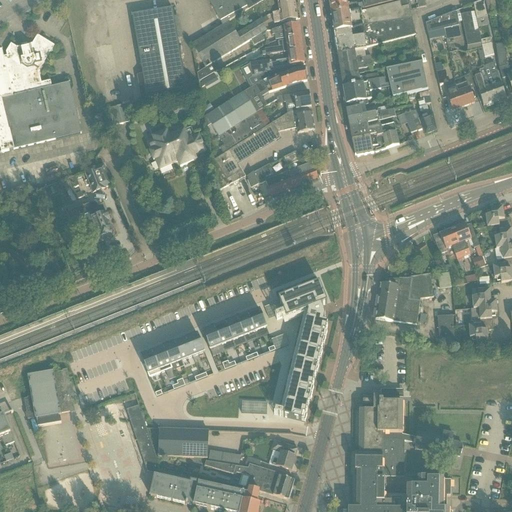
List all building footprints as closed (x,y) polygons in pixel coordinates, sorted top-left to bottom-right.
[(208,0),(223,26),(228,23),(249,10),(243,0),(208,0)] [(265,1),(264,0),(243,0),(249,10),(254,7),(258,4),(265,1)] [(272,0),(274,10),(295,6),(294,0),(272,0)] [(362,27),(411,18),(408,0),(362,12),(362,11),(349,13),(349,12),(331,15),(334,33),(349,30),(362,27)] [(400,0),(362,0),(365,9),(400,0)] [(497,14),(496,10),(494,0),(486,2),(489,16),(497,14)] [(483,1),(473,5),(476,20),(487,18),(483,1)] [(331,14),(331,15),(349,12),(349,13),(362,11),(362,10),(361,4),(349,6),(348,3),(330,6),(331,14)] [(295,6),(274,10),(276,23),(297,19),(295,6)] [(173,9),(133,16),(143,76),(148,105),(188,98),(173,9)] [(455,12),(425,24),(428,34),(459,26),(458,22),(455,12)] [(475,32),(471,13),(461,15),(467,47),(482,44),(479,31),(475,32)] [(239,16),(228,23),(231,28),(242,22),(239,16)] [(415,36),(414,32),(411,18),(362,27),(349,30),(334,33),(336,44),(338,56),(356,53),(355,52),(364,51),(366,50),(366,49),(372,47),(401,40),(415,36)] [(48,29),(46,19),(40,20),(27,23),(30,34),(48,29)] [(242,22),(231,28),(235,34),(246,28),(242,22)] [(223,26),(192,44),(206,68),(213,64),(227,55),(232,52),(242,47),(242,46),(238,40),(235,34),(231,28),(228,23),(223,26)] [(265,53),(262,53),(263,57),(274,56),(288,53),(302,51),(301,39),(300,37),(299,25),(283,28),(271,31),(272,37),(285,34),(286,39),(286,41),(278,42),(279,48),(265,50),(265,53)] [(246,28),(235,34),(238,40),(249,34),(246,28)] [(50,39),(48,29),(30,34),(32,43),(50,39)] [(249,34),(238,40),(242,46),(253,39),(249,34)] [(52,48),(50,39),(32,43),(34,52),(52,48)] [(490,44),(482,46),(483,49),(485,60),(493,57),(490,44)] [(55,57),(52,48),(34,52),(36,62),(55,57)] [(305,64),(302,51),(288,53),(289,60),(276,63),(270,64),(270,62),(250,65),(252,79),(249,81),(253,88),(264,81),(269,78),(267,73),(271,73),(271,70),(280,68),(305,64)] [(365,58),(364,51),(355,52),(356,53),(338,56),(340,66),(352,65),(353,66),(357,65),(357,64),(372,61),(371,57),(365,58)] [(57,67),(55,57),(36,62),(38,71),(57,67)] [(506,57),(497,58),(499,69),(503,80),(508,78),(511,86),(509,87),(511,95),(511,94),(511,75),(511,76),(508,66),(506,57)] [(373,68),(372,61),(357,64),(357,65),(353,66),(352,65),(340,66),(342,78),(359,75),(358,71),(373,68)] [(421,61),(386,69),(390,85),(390,88),(393,99),(428,91),(421,61)] [(198,83),(217,73),(213,64),(206,68),(197,74),(198,83)] [(494,64),(483,67),(487,77),(489,85),(496,102),(506,99),(497,71),(494,64)] [(59,76),(57,67),(38,71),(41,80),(59,76)] [(299,84),(307,82),(305,69),(295,71),(292,72),(279,76),(270,81),(270,78),(269,78),(264,81),(268,90),(269,94),(294,85),(299,84)] [(445,84),(443,72),(436,73),(439,85),(445,84)] [(385,86),(384,79),(380,80),(378,75),(366,77),(367,78),(360,79),(359,75),(342,78),(346,105),(371,100),(370,92),(390,88),(390,85),(385,86)] [(41,80),(43,91),(62,86),(59,76),(41,80)] [(496,102),(489,85),(486,77),(482,79),(481,76),(474,78),(484,107),(496,102)] [(253,88),(202,119),(208,128),(211,126),(218,137),(217,138),(218,139),(219,139),(224,146),(228,152),(266,128),(250,102),(268,90),(264,81),(253,88)] [(475,104),(470,90),(469,89),(467,83),(466,84),(456,87),(455,85),(464,108),(475,104)] [(464,108),(455,85),(456,88),(451,89),(450,87),(444,89),(447,98),(452,112),(464,108)] [(65,101),(62,90),(44,95),(46,105),(65,101)] [(311,109),(309,93),(277,98),(278,105),(295,102),(296,111),(311,109)] [(431,104),(430,99),(418,101),(419,107),(431,104)] [(67,110),(65,101),(46,105),(49,114),(67,110)] [(128,105),(118,107),(118,106),(109,109),(114,126),(129,123),(126,109),(129,109),(128,105)] [(378,113),(377,108),(365,111),(364,106),(346,111),(348,120),(378,113)] [(315,131),(312,115),(311,109),(296,111),(293,112),(290,112),(290,113),(282,118),(284,132),(296,130),(297,134),(302,134),(315,131)] [(69,119),(67,110),(49,114),(51,124),(69,119)] [(378,113),(348,120),(350,129),(368,125),(380,122),(395,118),(393,110),(387,111),(378,113)] [(416,112),(410,114),(417,132),(423,130),(419,120),(416,112)] [(417,132),(410,114),(404,115),(407,125),(411,134),(417,132)] [(436,131),(432,114),(419,120),(423,130),(425,135),(436,131)] [(223,155),(211,163),(216,193),(246,177),(241,171),(238,165),(276,142),(278,133),(284,132),(282,118),(266,128),(228,152),(223,155)] [(72,129),(69,119),(51,124),(53,133),(72,129)] [(394,124),(381,127),(380,122),(368,125),(350,129),(352,140),(378,135),(378,137),(396,134),(394,124)] [(5,123),(0,123),(0,141),(8,140),(7,134),(8,134),(5,123)] [(74,138),(72,129),(53,133),(55,142),(74,138)] [(153,140),(148,142),(160,170),(178,162),(180,167),(196,161),(194,156),(205,152),(201,142),(199,136),(195,137),(188,140),(185,134),(184,131),(168,138),(166,132),(152,138),(153,140)] [(399,146),(396,134),(378,137),(378,135),(352,140),(355,156),(357,157),(373,154),(399,146)] [(76,147),(74,138),(55,142),(58,152),(76,147)] [(8,140),(0,141),(0,158),(13,156),(10,145),(9,145),(8,140)] [(78,157),(76,147),(58,152),(60,161),(78,157)] [(296,153),(283,159),(287,167),(299,161),(296,153)] [(13,156),(0,158),(0,176),(2,176),(4,176),(9,175),(14,174),(14,173),(16,173),(15,167),(16,167),(13,156)] [(60,161),(62,171),(75,168),(75,169),(81,167),(78,157),(60,161)] [(312,163),(289,172),(295,187),(318,178),(312,163)] [(295,187),(289,172),(275,178),(273,173),(269,165),(254,174),(259,186),(266,183),(268,188),(268,189),(271,197),(295,187)] [(111,186),(103,166),(85,173),(93,194),(105,189),(104,188),(111,186)] [(259,186),(254,174),(247,177),(251,189),(259,186)] [(54,187),(48,189),(51,196),(56,193),(54,187)] [(98,236),(98,237),(112,232),(108,223),(110,222),(107,214),(105,215),(102,206),(85,213),(83,207),(71,212),(77,226),(80,225),(81,225),(84,233),(87,232),(90,240),(98,236)] [(488,229),(499,227),(511,225),(511,219),(504,220),(502,209),(491,210),(492,216),(486,217),(488,229)] [(511,230),(511,228),(511,225),(499,227),(500,238),(495,239),(496,251),(502,250),(508,249),(507,243),(511,242),(511,234),(511,231),(511,230)] [(457,229),(453,231),(464,258),(468,257),(470,256),(465,243),(471,241),(474,249),(476,249),(480,247),(477,238),(475,234),(472,226),(466,228),(465,226),(462,227),(461,226),(457,228),(457,229)] [(464,258),(453,231),(448,233),(448,232),(444,233),(444,234),(440,236),(443,242),(436,245),(441,255),(447,253),(447,251),(453,249),(458,263),(465,261),(464,258)] [(511,242),(507,243),(508,249),(502,250),(504,266),(493,268),(511,265),(511,242)] [(479,258),(475,259),(479,269),(487,266),(483,256),(479,258)] [(511,271),(511,265),(493,268),(495,279),(500,278),(501,284),(511,282),(511,277),(511,271)] [(439,275),(440,290),(453,288),(451,274),(439,275)] [(381,284),(378,302),(375,320),(393,323),(393,322),(416,326),(419,309),(420,303),(417,302),(418,300),(426,299),(433,299),(430,275),(411,278),(411,279),(399,280),(386,280),(385,285),(381,284)] [(477,275),(465,278),(467,284),(478,281),(477,275)] [(283,313),(275,317),(277,321),(285,318),(286,321),(321,307),(327,305),(319,284),(278,300),(279,303),(283,313)] [(473,298),(474,310),(479,310),(479,309),(485,309),(485,303),(491,303),(490,292),(491,292),(490,285),(478,286),(478,298),(473,298)] [(496,302),(491,303),(485,303),(485,309),(479,309),(479,310),(480,322),(481,326),(481,327),(493,326),(493,320),(492,320),(492,315),(497,314),(496,302)] [(274,411),(273,416),(304,423),(328,325),(323,323),(325,317),(322,309),(308,315),(284,414),(274,411)] [(259,311),(248,315),(255,333),(266,329),(259,311)] [(248,315),(237,320),(244,338),(255,333),(248,315)] [(438,318),(439,332),(440,345),(455,344),(452,317),(438,318)] [(237,320),(226,324),(233,342),(244,338),(237,320)] [(226,324),(214,328),(221,346),(233,342),(226,324)] [(494,331),(493,326),(481,327),(481,326),(469,327),(470,339),(476,339),(476,344),(488,343),(487,332),(494,331)] [(214,328),(203,333),(210,351),(221,346),(214,328)] [(197,335),(186,340),(193,358),(204,353),(197,335)] [(186,340),(175,344),(182,362),(193,358),(186,340)] [(175,344),(163,349),(172,370),(171,366),(182,362),(175,344)] [(163,349),(152,353),(161,374),(172,370),(163,349)] [(152,353),(141,357),(149,379),(161,374),(152,353)] [(228,362),(222,364),(225,371),(230,369),(229,365),(228,362)] [(61,424),(60,415),(60,413),(75,411),(68,371),(53,373),(53,372),(28,377),(32,398),(24,399),(27,420),(35,418),(35,420),(37,419),(38,428),(61,424)] [(182,380),(177,382),(178,385),(179,389),(185,387),(182,380)] [(449,511),(447,511),(447,501),(442,500),(442,497),(451,497),(451,482),(428,481),(428,479),(418,479),(418,484),(422,484),(421,489),(407,488),(407,496),(383,495),(383,480),(381,480),(381,478),(404,479),(405,442),(416,445),(418,439),(402,436),(403,404),(393,404),(393,397),(383,397),(380,397),(380,396),(374,396),(374,398),(363,397),(363,410),(360,410),(359,456),(356,456),(355,472),(357,472),(357,510),(348,510),(348,511),(449,511)] [(238,401),(220,401),(219,415),(238,415),(238,401)] [(139,407),(129,410),(132,419),(130,420),(147,472),(159,467),(147,430),(139,407)] [(0,435),(2,441),(4,447),(14,443),(4,416),(3,416),(0,417),(0,435)] [(159,430),(158,457),(207,459),(208,432),(159,430)] [(419,434),(418,439),(416,445),(415,450),(439,455),(439,458),(448,460),(448,456),(455,458),(455,457),(460,458),(460,454),(461,454),(462,449),(461,449),(462,445),(458,444),(452,442),(453,435),(444,433),(443,439),(433,437),(434,435),(429,434),(428,436),(419,434)] [(275,442),(272,451),(281,454),(279,461),(274,460),(272,466),(291,472),(296,458),(295,457),(298,449),(275,442)] [(210,452),(208,463),(239,467),(240,457),(210,452)] [(246,464),(250,465),(259,468),(261,462),(247,458),(246,464)] [(237,474),(239,467),(208,463),(206,462),(205,467),(236,476),(237,474)] [(239,467),(237,474),(243,476),(239,487),(249,489),(260,492),(289,501),(295,482),(278,477),(275,476),(276,473),(259,468),(250,465),(248,469),(239,467)] [(257,504),(260,492),(249,489),(247,495),(191,482),(190,485),(155,477),(150,497),(186,505),(186,506),(194,508),(194,507),(217,511),(258,511),(260,505),(257,504)]
